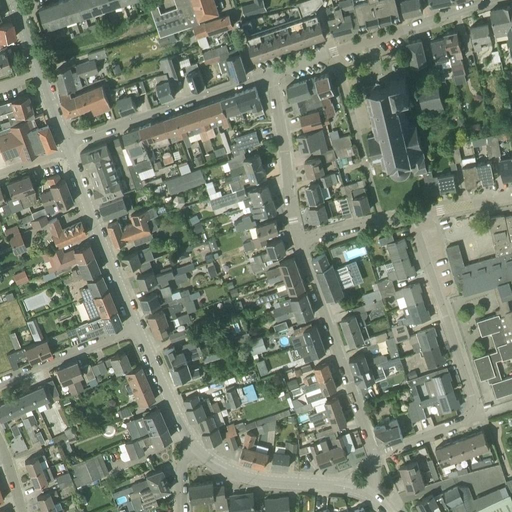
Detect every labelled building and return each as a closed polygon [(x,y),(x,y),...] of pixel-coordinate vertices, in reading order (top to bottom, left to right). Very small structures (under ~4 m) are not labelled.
[(66,21),(75,18),(69,0),(60,0),(59,1),(66,21)] [(69,0),(75,18),(85,15),(79,0),(69,0)] [(79,0),(85,15),(94,12),(90,0),(79,0)] [(90,0),(94,12),(104,8),(101,0),(90,0)] [(101,0),(104,8),(114,5),(111,0),(101,0)] [(151,8),(152,12),(161,36),(167,34),(200,23),(199,20),(219,13),(214,0),(175,0),(178,8),(161,14),(158,5),(151,8)] [(266,10),(263,0),(254,0),(255,2),(242,6),(245,16),(266,10)] [(299,10),(301,18),(247,37),(254,59),(295,46),(311,41),(325,36),(316,10),(323,1),(323,0),(304,0),(296,3),(297,6),(291,8),(292,12),(299,10)] [(336,16),(328,18),(332,34),(360,27),(356,11),(353,0),(342,0),(339,1),(340,4),(333,6),(336,16)] [(353,0),(356,11),(360,27),(361,27),(361,26),(367,25),(368,25),(368,24),(380,22),(381,22),(381,21),(392,19),(393,19),(388,0),(359,0),(355,1),(354,1),(354,0),(353,0)] [(400,0),(402,5),(404,15),(423,11),(421,1),(420,0),(400,0)] [(56,24),(66,21),(59,1),(49,4),(56,24)] [(56,24),(49,4),(40,7),(46,27),(56,24)] [(490,10),(494,30),(495,36),(508,34),(511,54),(511,5),(503,7),(503,8),(490,10)] [(229,15),(220,17),(193,26),(197,38),(233,26),(229,15)] [(242,22),(244,28),(247,27),(253,25),(264,21),(262,16),(255,18),(251,19),(242,22)] [(0,25),(0,47),(2,47),(0,40),(15,37),(12,23),(3,25),(0,25)] [(471,26),(476,50),(481,49),(480,41),(491,39),(488,23),(471,26)] [(462,60),(461,57),(463,57),(457,31),(444,34),(445,38),(448,51),(449,57),(451,63),(462,60)] [(171,34),(167,35),(167,34),(161,36),(157,38),(160,46),(170,43),(170,42),(172,41),(171,38),(172,37),(171,34)] [(451,66),(451,63),(449,57),(448,51),(445,38),(432,41),(436,60),(438,60),(439,63),(433,64),(436,79),(445,77),(443,68),(451,66)] [(406,43),(412,66),(427,62),(421,39),(406,43)] [(207,51),(202,52),(203,54),(205,60),(219,55),(229,51),(227,45),(207,51)] [(3,48),(0,48),(0,69),(10,66),(6,55),(8,54),(9,54),(6,46),(3,47),(3,48)] [(199,67),(219,61),(226,59),(230,70),(233,80),(245,76),(246,73),(239,48),(229,51),(219,55),(205,60),(199,61),(197,62),(199,67)] [(98,71),(94,60),(107,56),(105,49),(88,54),(90,61),(77,66),(76,64),(55,71),(62,92),(69,90),(74,88),(82,86),(82,85),(89,83),(86,75),(98,71)] [(500,60),(498,50),(491,51),(493,62),(500,60)] [(181,67),(179,61),(176,54),(168,57),(175,77),(187,73),(192,89),(194,89),(194,90),(200,88),(200,87),(205,85),(199,67),(197,62),(191,64),(181,67)] [(175,77),(168,57),(160,60),(164,73),(158,75),(161,82),(156,83),(162,99),(166,98),(166,99),(175,96),(169,79),(175,77)] [(462,60),(451,63),(451,66),(454,76),(466,74),(462,60)] [(118,64),(112,66),(115,74),(121,72),(118,64)] [(315,77),(324,103),(328,116),(336,113),(330,96),(327,95),(327,93),(334,90),(329,73),(315,77)] [(296,113),(324,103),(315,77),(287,87),(296,113)] [(373,125),(374,127),(372,127),(373,132),(369,133),(370,136),(369,136),(369,135),(367,135),(368,136),(367,136),(367,137),(368,137),(370,146),(368,147),(369,149),(371,148),(373,157),(372,158),(372,159),(373,159),(375,159),(375,160),(376,161),(377,161),(378,161),(379,161),(380,161),(381,160),(382,159),(384,167),(388,166),(388,167),(389,167),(389,168),(390,167),(390,168),(391,170),(392,171),(393,172),(395,173),(396,173),(397,173),(398,174),(400,174),(401,174),(402,174),(404,173),(405,173),(407,171),(408,170),(409,169),(409,168),(410,167),(412,167),(413,174),(423,172),(430,170),(428,161),(425,161),(421,147),(423,147),(422,146),(421,146),(419,136),(421,136),(421,134),(419,135),(416,126),(417,125),(417,124),(416,124),(416,123),(415,124),(415,125),(414,125),(413,123),(409,124),(408,118),(406,119),(406,117),(408,117),(407,115),(405,116),(403,106),(405,106),(405,105),(403,105),(401,96),(409,93),(405,77),(390,81),(366,87),(365,88),(364,88),(364,89),(364,90),(363,91),(364,92),(364,93),(365,94),(366,94),(366,95),(368,102),(366,103),(366,104),(368,103),(371,113),(369,113),(369,114),(371,114),(373,123),(371,124),(371,125),(373,125)] [(136,82),(140,93),(146,91),(142,80),(136,82)] [(128,95),(117,99),(122,114),(137,109),(134,100),(133,100),(132,96),(140,93),(136,82),(124,86),(128,95)] [(442,101),(438,84),(418,89),(422,106),(426,105),(429,114),(443,110),(441,102),(442,101)] [(75,96),(76,99),(80,111),(91,106),(93,113),(111,107),(106,92),(103,85),(76,95),(75,96)] [(264,113),(255,87),(235,94),(241,110),(235,112),(238,121),(244,119),(241,112),(250,110),(249,107),(252,106),(255,116),(264,113)] [(76,99),(75,96),(72,97),(69,90),(62,92),(58,93),(66,115),(80,111),(76,99)] [(226,115),(235,112),(241,110),(235,94),(220,99),(226,115)] [(28,95),(0,104),(0,103),(0,113),(6,112),(9,120),(10,126),(34,119),(35,118),(35,117),(32,109),(33,107),(32,104),(31,103),(28,95)] [(149,97),(152,106),(159,104),(157,100),(154,101),(152,96),(149,97)] [(214,100),(209,102),(217,125),(222,123),(224,127),(230,125),(226,115),(220,99),(214,101),(214,100)] [(205,104),(199,106),(209,137),(215,135),(212,127),(217,125),(209,102),(205,104)] [(187,110),(195,133),(200,131),(203,140),(209,137),(199,106),(192,109),(192,108),(187,110)] [(182,112),(176,114),(183,137),(187,147),(192,145),(188,135),(195,133),(187,110),(182,112)] [(330,123),(328,116),(321,118),(319,111),(300,116),(304,130),(330,123)] [(176,114),(164,118),(169,133),(172,141),(183,137),(176,114)] [(461,116),(456,119),(460,126),(465,123),(461,116)] [(156,138),(169,133),(164,118),(151,123),(156,138)] [(48,124),(37,128),(34,119),(10,126),(0,129),(0,148),(4,159),(20,153),(22,160),(56,146),(48,124)] [(145,142),(147,150),(152,148),(149,140),(156,138),(151,123),(139,127),(145,142)] [(128,165),(136,188),(136,189),(141,188),(144,187),(139,172),(153,167),(147,150),(145,142),(139,127),(124,132),(134,163),(128,165)] [(232,175),(263,165),(259,154),(246,158),(244,152),(245,152),(244,148),(260,143),(256,130),(235,137),(237,143),(231,144),(234,155),(231,155),(232,158),(227,159),(232,175)] [(322,151),(328,150),(322,130),(298,136),(302,150),(313,147),(315,154),(322,151)] [(231,152),(224,131),(220,133),(226,153),(231,152)] [(490,136),(491,143),(494,157),(500,155),(496,134),(490,136)] [(331,139),(334,148),(334,149),(352,145),(349,135),(331,139)] [(132,189),(136,188),(128,165),(119,138),(114,140),(132,189)] [(88,164),(92,176),(115,167),(107,143),(81,152),(85,164),(88,164)] [(455,162),(455,163),(462,161),(458,144),(451,145),(455,162)] [(322,163),(336,159),(339,168),(349,165),(349,163),(353,162),(351,155),(354,154),(352,145),(334,149),(334,148),(328,150),(322,151),(323,156),(305,162),(308,176),(320,173),(321,176),(325,175),(322,163)] [(214,152),(206,155),(208,162),(216,160),(214,152)] [(165,164),(174,161),(172,156),(163,159),(165,164)] [(194,158),(197,166),(203,163),(201,156),(194,158)] [(511,156),(500,159),(502,173),(504,179),(511,177),(511,156)] [(490,161),(476,163),(478,177),(482,177),(483,183),(494,181),(491,181),(490,175),(493,175),(490,161)] [(431,169),(430,170),(423,172),(427,196),(441,193),(441,191),(446,190),(446,193),(448,192),(448,190),(456,189),(453,173),(457,172),(455,163),(455,162),(450,163),(452,173),(432,177),(431,169)] [(179,166),(182,174),(191,171),(188,163),(179,166)] [(478,177),(476,163),(462,166),(465,180),(467,179),(469,185),(466,186),(477,184),(476,178),(478,177)] [(240,179),(242,184),(267,176),(263,165),(232,175),(224,178),(226,184),(240,179)] [(96,187),(94,188),(98,201),(117,194),(124,192),(115,167),(92,176),(96,187)] [(204,177),(202,168),(167,180),(172,194),(206,182),(204,177)] [(331,196),(328,185),(338,182),(335,172),(325,175),(321,176),(322,182),(305,186),(310,202),(331,196)] [(28,205),(34,203),(29,191),(34,189),(29,174),(18,179),(28,205)] [(61,180),(58,174),(47,178),(51,190),(40,195),(42,200),(68,190),(64,179),(61,180)] [(142,180),(144,187),(163,181),(162,177),(146,182),(145,179),(142,180)] [(15,211),(28,205),(18,179),(6,183),(12,198),(10,199),(15,211)] [(217,193),(213,181),(206,183),(211,199),(223,195),(221,191),(217,193)] [(364,186),(359,188),(357,182),(344,185),(346,195),(352,193),(357,212),(370,209),(364,186)] [(223,195),(211,199),(209,199),(213,210),(222,207),(246,199),(248,206),(249,206),(272,198),(268,184),(246,191),(245,188),(223,195)] [(10,199),(7,200),(5,194),(3,194),(0,187),(0,203),(1,203),(6,214),(15,211),(10,199)] [(42,200),(45,208),(47,214),(53,211),(50,203),(56,201),(58,207),(73,201),(68,190),(42,200)] [(134,208),(131,200),(128,201),(124,192),(117,194),(119,198),(100,205),(105,219),(134,208)] [(339,199),(343,214),(351,212),(346,197),(339,199)] [(249,206),(253,218),(276,210),(272,198),(249,206)] [(328,218),(333,217),(329,202),(324,203),(314,206),(309,207),(313,222),(328,218)] [(34,219),(46,214),(47,214),(45,208),(31,213),(34,219)] [(133,239),(151,233),(147,219),(150,218),(147,210),(131,215),(134,222),(121,227),(119,220),(108,224),(116,245),(126,241),(133,239)] [(46,214),(34,219),(30,221),(33,228),(48,222),(47,221),(48,221),(46,214)] [(198,215),(190,218),(193,224),(200,221),(198,215)] [(511,215),(505,217),(504,215),(503,215),(489,218),(488,219),(494,244),(495,244),(494,245),(509,242),(511,248),(511,247),(511,215)] [(18,218),(21,224),(27,222),(25,216),(18,218)] [(153,217),(150,218),(147,219),(151,233),(158,230),(153,217)] [(237,230),(253,225),(250,217),(234,222),(237,230)] [(56,218),(48,221),(47,221),(48,222),(57,246),(85,235),(81,222),(61,230),(56,218)] [(266,244),(267,243),(265,236),(279,232),(276,223),(277,222),(276,220),(256,227),(259,236),(251,239),(252,242),(246,244),(248,250),(266,244)] [(195,233),(204,230),(201,222),(193,225),(195,233)] [(15,255),(27,250),(19,231),(7,236),(15,255)] [(154,239),(151,233),(133,239),(135,245),(154,239)] [(387,244),(393,261),(408,256),(404,245),(406,244),(404,238),(394,241),(392,234),(379,239),(381,246),(387,244)] [(261,262),(272,258),(279,256),(278,254),(286,252),(282,239),(267,243),(266,244),(269,251),(254,256),(256,261),(248,264),(251,273),(264,268),(263,266),(261,262)] [(511,298),(511,290),(509,281),(511,279),(511,247),(511,248),(509,242),(494,245),(496,253),(497,254),(497,256),(489,258),(489,259),(489,260),(487,260),(487,259),(486,259),(487,260),(485,261),(485,260),(484,260),(476,262),(476,263),(476,264),(472,265),(472,263),(471,263),(472,265),(470,266),(470,265),(469,264),(464,266),(458,244),(446,248),(456,281),(460,280),(464,295),(465,295),(465,293),(479,289),(479,291),(480,290),(480,289),(493,285),(494,286),(499,304),(508,301),(508,299),(511,298)] [(52,259),(56,269),(62,266),(77,260),(78,261),(93,255),(89,243),(74,249),(73,249),(64,253),(61,247),(42,255),(45,262),(52,259)] [(154,258),(150,246),(122,256),(127,268),(138,264),(149,260),(154,258)] [(339,246),(330,249),(333,256),(342,253),(339,246)] [(185,248),(178,251),(180,259),(188,256),(185,248)] [(350,274),(347,267),(346,265),(334,269),(332,265),(330,266),(325,254),(312,259),(322,285),(350,274)] [(71,275),(71,276),(73,281),(100,270),(93,255),(78,261),(77,262),(81,272),(77,274),(75,269),(71,271),(72,274),(71,275)] [(386,263),(388,272),(387,272),(389,278),(377,282),(380,289),(380,290),(394,285),(392,281),(399,278),(416,273),(414,266),(412,267),(408,256),(393,261),(386,263)] [(298,267),(295,257),(280,263),(281,267),(266,272),(268,277),(298,267)] [(155,275),(153,270),(142,274),(137,276),(139,282),(138,283),(139,285),(140,285),(141,287),(157,282),(160,280),(195,268),(193,263),(172,270),(171,266),(160,270),(162,273),(157,275),(155,275)] [(214,264),(207,267),(211,278),(218,275),(214,264)] [(64,270),(62,266),(56,269),(53,270),(54,271),(44,275),(46,280),(56,276),(55,274),(64,270)] [(302,278),(298,267),(268,277),(270,283),(285,278),(287,283),(302,278)] [(27,279),(24,272),(13,276),(16,284),(27,279)] [(350,274),(322,285),(327,299),(343,293),(340,287),(353,282),(352,280),(350,274)] [(83,300),(91,320),(101,316),(116,310),(102,275),(87,281),(93,296),(83,300)] [(280,296),(305,288),(302,278),(287,283),(277,287),(278,291),(265,295),(267,301),(280,296)] [(168,301),(170,300),(168,295),(172,293),(169,284),(163,287),(160,280),(157,282),(161,294),(157,295),(156,292),(140,297),(145,309),(168,301)] [(423,300),(419,290),(421,289),(419,282),(395,290),(394,285),(380,290),(382,297),(382,298),(384,304),(386,303),(384,296),(394,293),(395,298),(405,295),(408,305),(423,300)] [(188,294),(190,294),(188,289),(180,292),(181,297),(187,295),(188,294)] [(231,291),(233,297),(239,295),(237,289),(231,291)] [(382,297),(380,290),(380,289),(363,295),(366,304),(375,301),(382,298),(382,297)] [(5,295),(8,302),(15,299),(12,292),(5,295)] [(311,302),(307,292),(291,298),(279,302),(281,306),(273,309),(273,310),(268,311),(270,317),(311,302)] [(170,300),(168,301),(170,306),(163,308),(164,310),(149,315),(153,326),(173,318),(177,317),(175,312),(183,309),(182,304),(190,300),(188,294),(187,295),(181,297),(176,298),(170,300)] [(384,305),(384,304),(382,298),(375,301),(377,307),(384,305)] [(427,311),(423,300),(408,305),(411,315),(401,319),(403,323),(391,327),(394,334),(408,330),(407,325),(431,317),(428,311),(427,311)] [(241,301),(234,303),(237,311),(244,309),(241,301)] [(366,304),(364,304),(366,311),(377,307),(375,301),(366,304)] [(511,309),(508,311),(506,305),(509,304),(508,301),(499,304),(500,308),(495,310),(495,311),(496,310),(497,314),(477,321),(482,335),(493,332),(494,336),(492,336),(497,351),(489,354),(488,353),(474,358),(481,380),(490,377),(492,382),(496,397),(511,392),(511,376),(502,379),(496,361),(503,359),(503,360),(511,356),(511,309)] [(314,314),(311,302),(270,317),(275,315),(277,321),(289,316),(290,318),(294,317),(293,315),(296,314),(298,319),(314,314)] [(120,325),(121,323),(116,310),(101,316),(91,320),(65,330),(68,337),(71,345),(120,325)] [(367,314),(366,311),(355,314),(341,319),(346,332),(360,327),(365,325),(363,319),(366,318),(367,314)] [(188,313),(177,317),(180,324),(191,320),(188,313)] [(177,329),(175,326),(173,318),(153,326),(156,336),(177,329)] [(26,322),(29,329),(36,327),(33,319),(26,322)] [(274,325),(276,332),(288,327),(286,321),(274,325)] [(303,345),(308,343),(321,338),(316,325),(312,326),(311,323),(311,324),(294,330),(296,336),(300,335),(303,345)] [(365,325),(360,327),(346,332),(350,345),(370,338),(365,325)] [(423,350),(438,345),(434,333),(436,333),(434,327),(410,335),(408,330),(394,334),(396,342),(408,338),(410,344),(412,344),(420,341),(423,350)] [(189,328),(185,330),(169,335),(171,341),(192,334),(189,328)] [(41,358),(52,353),(49,345),(68,337),(65,330),(56,334),(42,340),(35,343),(41,358)] [(14,349),(20,347),(14,332),(8,334),(14,349)] [(386,339),(389,338),(387,332),(386,332),(375,336),(375,335),(372,336),(374,343),(378,342),(386,339)] [(39,333),(32,336),(35,343),(42,340),(39,333)] [(267,350),(262,336),(247,341),(252,355),(253,355),(255,359),(259,358),(257,353),(267,350)] [(400,355),(393,336),(389,338),(386,339),(392,358),(399,356),(400,355)] [(299,356),(303,355),(305,362),(322,356),(323,356),(322,353),(326,351),(321,338),(308,343),(303,345),(296,347),(299,356)] [(378,342),(374,343),(371,344),(367,346),(369,351),(380,348),(378,342)] [(7,354),(9,360),(14,358),(16,361),(21,359),(20,357),(28,354),(31,362),(41,358),(35,343),(7,354)] [(163,351),(170,367),(187,362),(203,356),(198,345),(177,353),(174,346),(163,351)] [(444,356),(442,357),(438,345),(423,350),(429,367),(445,362),(444,356)] [(219,351),(203,356),(205,362),(221,357),(219,351)] [(113,363),(116,372),(130,366),(125,353),(119,355),(118,354),(96,363),(101,373),(107,371),(105,366),(113,363)] [(380,362),(389,359),(387,355),(384,356),(384,353),(367,360),(364,353),(349,359),(354,372),(371,366),(380,362)] [(403,367),(401,362),(399,356),(392,358),(389,359),(380,362),(371,366),(354,372),(357,381),(359,381),(360,384),(375,379),(375,381),(386,377),(383,368),(394,364),(396,369),(403,367)] [(264,359),(257,361),(261,375),(269,372),(264,359)] [(83,375),(80,368),(77,360),(66,365),(77,391),(83,389),(78,377),(83,375)] [(187,362),(170,367),(176,380),(185,376),(187,380),(201,375),(198,367),(190,370),(187,362)] [(304,379),(305,385),(332,375),(327,362),(314,367),(317,374),(315,374),(315,375),(304,379)] [(86,376),(88,380),(95,377),(93,373),(90,364),(83,367),(86,376)] [(310,364),(301,368),(303,373),(312,370),(310,364)] [(66,365),(56,369),(62,383),(67,381),(72,394),(77,391),(66,365)] [(294,365),(284,366),(285,375),(295,374),(294,365)] [(131,384),(126,387),(129,394),(134,392),(140,405),(155,399),(141,366),(126,372),(131,384)] [(409,387),(411,391),(415,390),(413,385),(424,381),(430,397),(453,389),(449,378),(451,377),(449,371),(439,375),(437,370),(407,380),(409,387)] [(219,379),(217,374),(208,377),(210,382),(219,379)] [(324,393),(311,397),(313,401),(326,396),(325,393),(337,389),(332,375),(305,385),(304,386),(306,392),(321,386),(324,393)] [(95,377),(88,380),(90,386),(97,383),(95,377)] [(287,381),(287,383),(290,390),(299,387),(296,378),(287,381)] [(46,382),(50,391),(52,397),(54,401),(60,398),(58,394),(56,388),(52,379),(46,382)] [(238,396),(241,404),(258,398),(253,383),(243,387),(245,394),(238,396)] [(47,408),(52,406),(43,385),(30,391),(36,404),(43,400),(47,408)] [(232,407),(241,404),(238,396),(235,387),(226,390),(227,392),(226,393),(232,407)] [(418,401),(414,402),(420,420),(426,418),(423,409),(428,407),(428,405),(435,403),(439,413),(460,406),(458,401),(456,401),(453,389),(430,397),(418,401)] [(18,396),(24,409),(36,404),(30,391),(18,396)] [(221,410),(217,401),(211,403),(209,398),(204,400),(202,397),(199,398),(198,395),(183,400),(192,420),(198,418),(213,413),(215,412),(221,410)] [(6,401),(12,414),(24,409),(18,396),(6,401)] [(313,401),(315,406),(325,402),(327,408),(308,415),(311,421),(342,410),(338,397),(328,400),(326,396),(313,401)] [(65,408),(71,405),(69,399),(62,401),(65,408)] [(6,401),(0,403),(0,419),(3,427),(8,425),(5,418),(12,414),(6,401)] [(420,420),(414,402),(414,401),(406,403),(412,422),(420,420)] [(129,406),(118,410),(121,418),(132,414),(129,406)] [(149,432),(166,425),(159,409),(149,413),(148,411),(143,413),(144,415),(142,416),(147,426),(133,432),(136,438),(149,432)] [(262,424),(276,419),(290,413),(289,409),(244,425),(243,421),(235,424),(234,423),(227,425),(229,431),(221,434),(219,426),(218,426),(213,413),(198,418),(207,444),(227,437),(233,434),(237,433),(257,426),(262,424)] [(332,421),(334,428),(347,423),(342,410),(311,421),(311,422),(313,421),(314,426),(315,427),(332,421)] [(33,428),(37,426),(35,422),(36,422),(33,414),(27,417),(33,428)] [(39,440),(33,428),(27,417),(22,419),(33,443),(39,440)] [(383,444),(403,438),(396,418),(390,420),(392,425),(386,427),(385,422),(374,426),(376,431),(375,431),(379,442),(383,444)] [(80,429),(76,419),(71,421),(75,431),(80,429)] [(276,419),(262,424),(265,431),(269,430),(275,430),(276,419)] [(17,427),(16,425),(10,427),(14,436),(20,433),(17,427)] [(136,438),(124,443),(119,445),(122,452),(119,453),(121,458),(125,460),(143,453),(140,445),(147,442),(149,446),(152,444),(153,446),(161,443),(160,441),(171,437),(166,425),(149,432),(136,438)] [(64,430),(66,433),(68,439),(75,435),(72,427),(64,430)] [(471,435),(478,452),(489,447),(483,430),(471,435)] [(334,432),(325,435),(330,448),(329,448),(334,461),(347,456),(346,452),(349,451),(348,451),(342,434),(336,437),(334,432)] [(256,450),(252,449),(256,436),(247,433),(239,461),(252,464),(256,450)] [(233,434),(227,437),(231,450),(238,447),(233,434)] [(52,439),(55,444),(63,441),(61,435),(52,439)] [(330,448),(325,435),(319,438),(319,440),(320,440),(321,442),(324,450),(319,452),(316,444),(310,446),(316,462),(316,463),(319,462),(321,466),(334,461),(329,448),(330,448)] [(471,435),(459,439),(466,456),(478,452),(471,435)] [(300,455),(309,452),(304,436),(298,438),(300,455)] [(447,444),(454,461),(466,456),(459,439),(447,444)] [(72,451),(68,442),(62,444),(66,454),(72,451)] [(286,442),(286,447),(276,446),(276,452),(275,452),(273,466),(288,467),(289,454),(295,454),(297,443),(286,442)] [(435,448),(442,465),(454,461),(447,444),(435,448)] [(256,450),(252,464),(264,468),(268,454),(267,453),(269,448),(257,445),(256,450)] [(100,453),(72,464),(81,485),(109,473),(100,453)] [(30,474),(42,469),(39,461),(46,459),(44,454),(25,461),(30,474)] [(431,470),(435,468),(432,459),(427,461),(431,470)] [(404,479),(421,473),(417,461),(400,467),(404,479)] [(54,479),(52,474),(49,466),(42,469),(30,474),(35,486),(54,479)] [(435,468),(431,470),(434,479),(439,478),(435,468)] [(141,488),(165,479),(161,469),(146,475),(148,479),(127,487),(129,493),(141,488)] [(68,472),(55,477),(58,483),(71,478),(68,472)] [(425,486),(421,473),(404,479),(408,491),(425,486)] [(73,483),(71,478),(58,483),(60,488),(73,483)] [(143,507),(157,502),(154,495),(169,490),(165,479),(141,488),(129,493),(131,499),(141,495),(143,499),(140,500),(143,507)] [(224,486),(214,487),(213,482),(189,485),(192,501),(214,498),(216,510),(229,508),(227,496),(226,496),(224,486)] [(441,511),(451,507),(463,501),(467,510),(467,511),(511,511),(511,499),(510,493),(477,509),(468,487),(457,486),(435,498),(433,494),(417,502),(422,511),(441,511)] [(41,509),(54,504),(51,498),(58,495),(56,490),(37,497),(41,509)] [(255,511),(253,494),(239,496),(238,494),(231,495),(232,511),(255,511)] [(265,499),(266,511),(290,511),(289,496),(279,497),(279,499),(273,500),(273,498),(265,499)] [(453,511),(462,511),(467,510),(463,501),(451,507),(453,511)]
